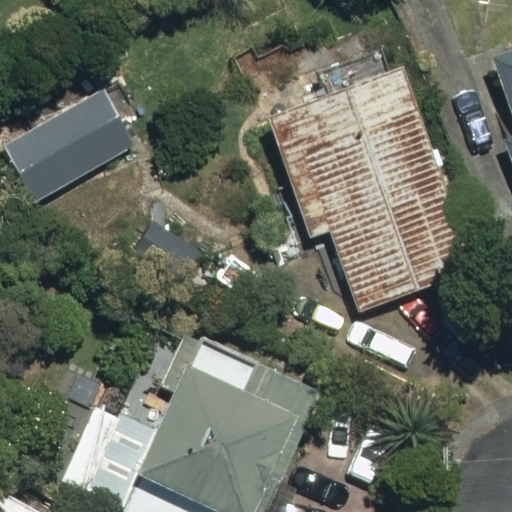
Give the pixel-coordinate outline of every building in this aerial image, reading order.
[(511,137),(511,138),(511,54),(500,59),(511,90),(511,137)] [(337,231),(364,309),(483,267),(412,66),(273,116),(318,238),(337,231)] [(8,147),(40,202),(142,143),(110,88),(8,147)] [(127,511),(129,511),(270,511),(327,392),(209,337),(208,340),(196,334),(170,388),(183,394),(127,511)] [(0,511),(53,511),(2,484),(0,487),(0,511)]
